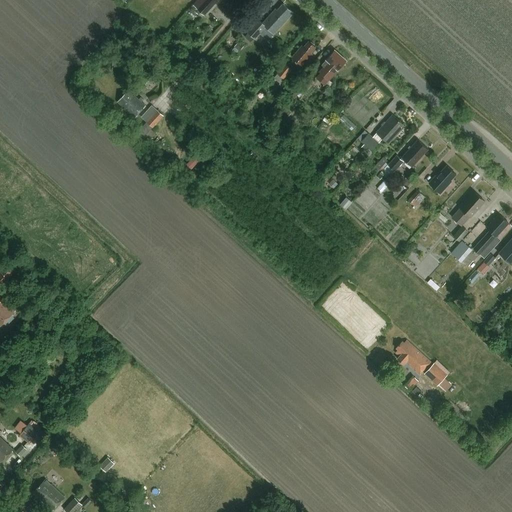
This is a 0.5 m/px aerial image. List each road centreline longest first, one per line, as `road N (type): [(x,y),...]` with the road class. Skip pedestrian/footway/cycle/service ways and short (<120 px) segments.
road 1 (unclassified): [(511,194),(298,0)]
road 2 (secondary): [(511,170),(325,0)]
